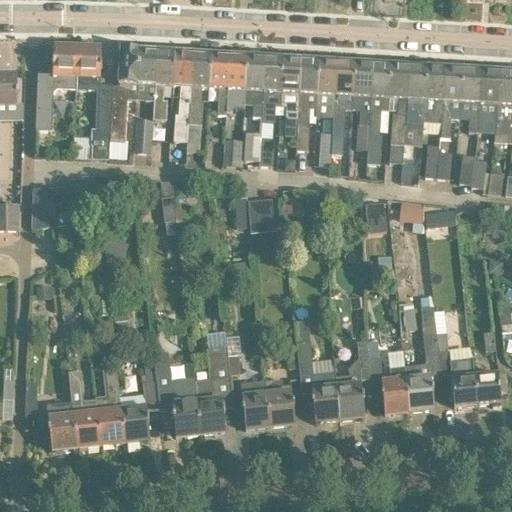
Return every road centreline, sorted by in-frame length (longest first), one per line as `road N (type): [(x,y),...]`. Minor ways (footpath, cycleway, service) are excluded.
road 1 (residential): [(511,43),(0,19)]
road 2 (residential): [(126,511),(511,474)]
